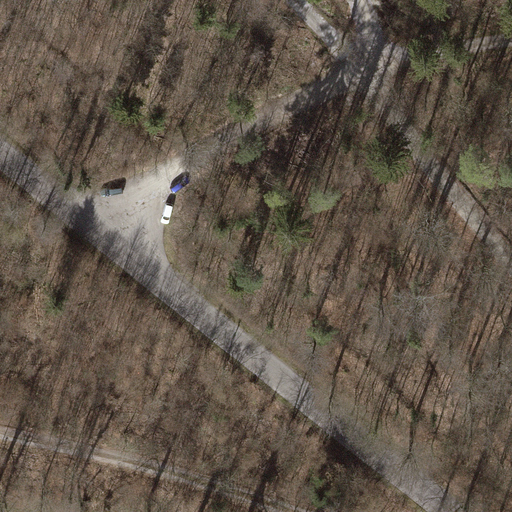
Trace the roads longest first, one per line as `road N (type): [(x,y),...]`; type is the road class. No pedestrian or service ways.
road 1 (tertiary): [(0,154),(437,511)]
road 2 (track): [(102,234),(185,163),(370,71)]
road 3 (track): [(511,265),(370,71),(357,0)]
road 4 (track): [(268,511),(107,460),(0,436)]
road 5 (track): [(511,39),(370,71)]
